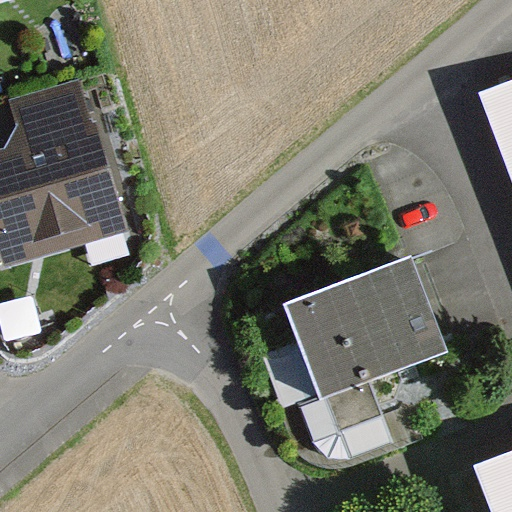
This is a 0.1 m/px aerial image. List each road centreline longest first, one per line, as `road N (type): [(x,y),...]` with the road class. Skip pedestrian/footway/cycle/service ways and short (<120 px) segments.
road 1 (residential): [(511,4),(165,314),(0,447)]
road 2 (unknown): [(421,86),(511,312)]
